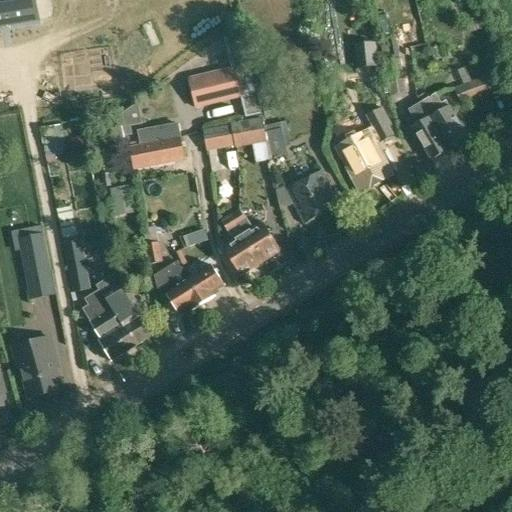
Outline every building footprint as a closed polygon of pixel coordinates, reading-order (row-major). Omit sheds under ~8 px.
[(34,0),(0,0),(0,24),(38,18),(34,0)] [(468,19),(471,32),(485,28),(482,16),(468,19)] [(353,45),(355,69),(379,66),(376,42),(353,45)] [(384,62),(390,95),(407,92),(400,58),(384,62)] [(250,64),(188,79),(194,103),(242,90),(248,115),(261,112),(250,64)] [(455,88),(462,105),(501,90),(494,73),(486,77),(455,88)] [(422,103),(449,149),(467,138),(449,107),(448,107),(445,102),(441,104),(435,95),(422,103)] [(411,128),(430,160),(449,149),(422,103),(410,110),(418,124),(411,128)] [(272,105),(262,107),(265,118),(274,116),(272,105)] [(342,161),(359,193),(393,175),(376,143),(381,140),(383,142),(396,135),(391,126),(393,125),(383,107),(366,116),(375,132),(370,134),(370,133),(338,151),(343,160),(342,161)] [(126,138),(126,136),(121,114),(83,121),(88,146),(126,138)] [(230,124),(235,146),(235,148),(266,142),(262,118),(231,123),(231,124),(230,124)] [(203,129),(206,151),(235,146),(230,124),(203,129)] [(41,129),(46,156),(67,153),(64,140),(66,139),(63,125),(41,129)] [(133,164),(134,168),(184,159),(183,153),(179,137),(178,137),(176,125),(141,132),(144,145),(131,147),(133,164)] [(267,134),(272,157),(286,154),(280,131),(267,134)] [(247,147),(250,165),(269,162),(266,144),(247,147)] [(246,164),(244,147),(219,151),(222,168),(246,164)] [(226,168),(229,191),(253,188),(250,169),(237,171),(236,167),(226,168)] [(287,189),(305,223),(338,205),(320,171),(287,189)] [(103,187),(111,187),(110,175),(102,175),(103,187)] [(230,218),(261,262),(281,250),(263,223),(253,229),(241,211),(230,218)] [(222,249),(240,276),(261,262),(230,218),(221,223),(234,242),(222,249)] [(142,228),(150,265),(163,263),(155,226),(142,228)] [(17,238),(29,301),(54,296),(43,233),(17,238)] [(195,245),(192,235),(184,237),(187,248),(195,245)] [(63,244),(72,293),(90,290),(81,240),(63,244)] [(165,295),(178,314),(189,307),(192,312),(205,303),(189,278),(188,278),(177,261),(155,276),(160,298),(165,295)] [(189,278),(205,303),(216,296),(213,292),(223,285),(209,264),(189,278)] [(138,274),(141,292),(155,289),(151,271),(138,274)] [(124,325),(136,345),(151,336),(139,317),(143,315),(125,285),(118,289),(111,277),(98,286),(101,291),(122,326),(124,325)] [(99,341),(111,361),(136,345),(124,325),(122,326),(101,291),(86,300),(89,305),(83,309),(91,322),(90,323),(100,340),(99,341)] [(21,368),(30,399),(45,394),(50,396),(54,394),(57,391),(60,390),(52,360),(55,359),(49,337),(12,347),(18,369),(21,368)] [(0,426),(9,424),(1,393),(4,393),(0,377),(0,426)]
